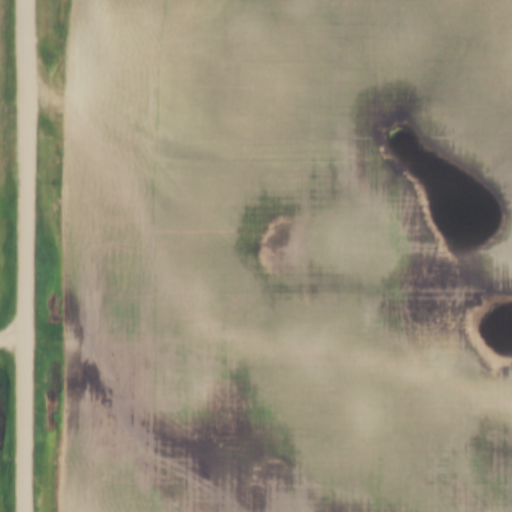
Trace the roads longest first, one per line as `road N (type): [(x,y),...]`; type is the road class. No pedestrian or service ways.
road 1 (residential): [(23,511),(21,0)]
road 2 (track): [(511,413),(24,337)]
